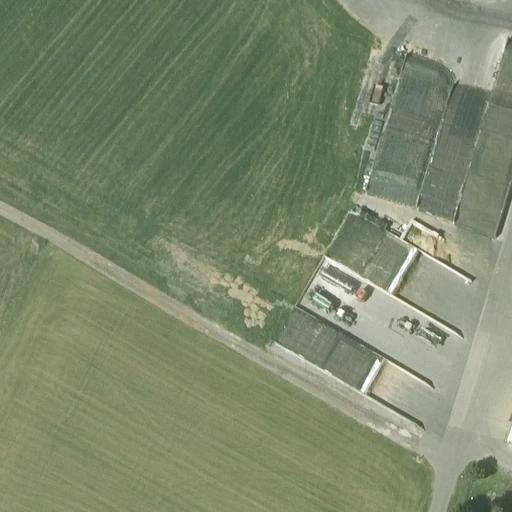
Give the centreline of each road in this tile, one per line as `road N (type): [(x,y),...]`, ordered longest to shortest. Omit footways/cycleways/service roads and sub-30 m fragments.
road 1 (track): [(0,208),(448,464)]
road 2 (track): [(511,235),(435,511)]
